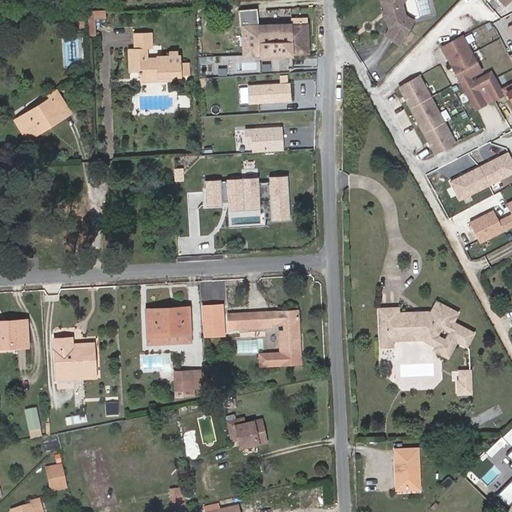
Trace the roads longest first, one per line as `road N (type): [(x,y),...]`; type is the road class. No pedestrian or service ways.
road 1 (residential): [(329,50),(352,60),(511,353)]
road 2 (unclassified): [(331,261),(0,279)]
road 3 (unknown): [(31,277),(36,246),(86,223),(101,205),(103,38)]
road 4 (unclassified): [(344,511),(331,261)]
road 5 (unclassified): [(331,261),(329,50)]
road 6 (unknown): [(373,97),(459,15),(489,18)]
